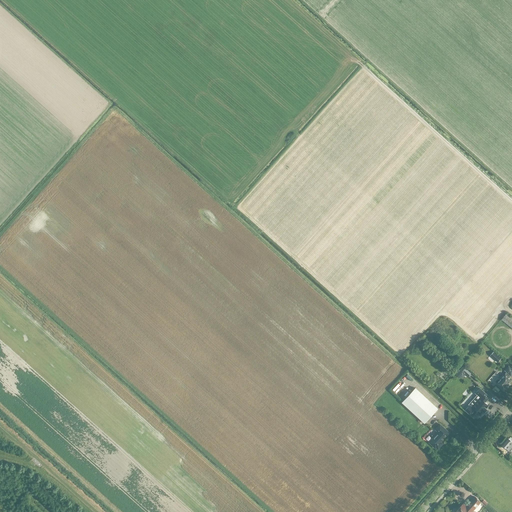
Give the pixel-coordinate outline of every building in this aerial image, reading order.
[(501,320),(511,328),(511,317),(506,314),(501,320)] [(496,363),(501,358),(494,351),(489,356),(496,363)] [(462,374),(464,375),(465,374),(468,376),(471,373),(463,365),(455,374),(459,378),(462,374)] [(511,369),(508,366),(504,371),(506,373),(505,374),(499,380),(498,379),(497,380),(495,381),(495,383),(496,383),(495,384),(502,390),(511,380),(508,377),(510,376),(511,373),(511,369)] [(437,408),(415,388),(402,403),(424,423),(437,408)] [(476,411),(480,414),(482,411),(483,412),(486,409),(485,408),(490,402),(488,400),(487,399),(489,397),(479,388),(475,393),(480,398),(472,408),(469,405),(464,410),(471,416),(475,412),(476,411)] [(449,433),(440,424),(435,430),(438,432),(429,443),(435,448),(436,448),(437,449),(438,448),(440,447),(440,446),(439,445),(449,433)] [(511,444),(511,442),(511,438),(511,441),(508,438),(501,445),(506,449),(508,447),(510,449),(511,446),(511,444)] [(471,511),(481,502),(475,497),(467,505),(468,506),(466,508),(462,504),(456,511),(471,511)]
